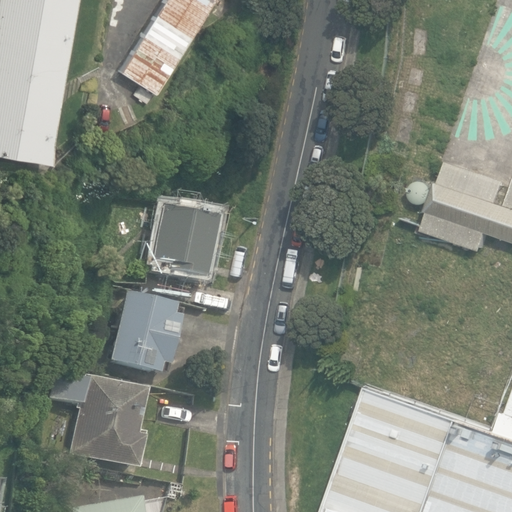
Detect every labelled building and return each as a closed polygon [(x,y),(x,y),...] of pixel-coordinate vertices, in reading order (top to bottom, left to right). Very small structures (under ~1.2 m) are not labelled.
[(0,0),(0,153),(46,162),(74,0),(0,0)] [(208,0),(159,0),(112,69),(145,92),(208,0)] [(447,163),(440,183),(498,203),(505,183),(447,163)] [(511,190),(506,206),(439,184),(429,209),(511,240),(511,389),(497,431),(511,436),(511,190)] [(161,271),(198,279),(199,274),(202,274),(205,262),(202,261),(211,219),(160,208),(148,262),(163,265),(161,271)] [(429,215),(422,233),(480,253),(486,234),(429,215)] [(119,294),(102,364),(152,376),(155,365),(163,367),(175,318),(166,316),(169,306),(119,294)] [(67,455),(132,469),(139,437),(131,436),(141,390),(98,381),(81,377),(81,381),(52,375),(47,399),(77,406),(67,455)] [(324,511),(426,511),(461,418),(370,385),(324,511)] [(426,511),(511,511),(511,436),(497,431),(461,418),(426,511)] [(68,510),(68,511),(141,511),(139,498),(68,510)]
